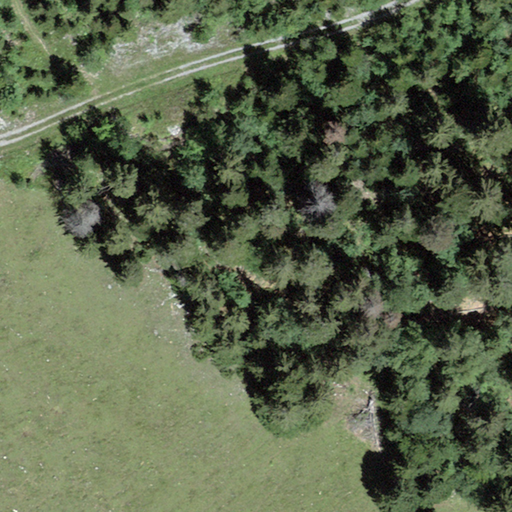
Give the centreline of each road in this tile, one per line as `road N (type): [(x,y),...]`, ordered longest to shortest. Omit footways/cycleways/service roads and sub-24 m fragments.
road 1 (track): [(403,0),(112,94)]
road 2 (track): [(112,94),(0,140)]
